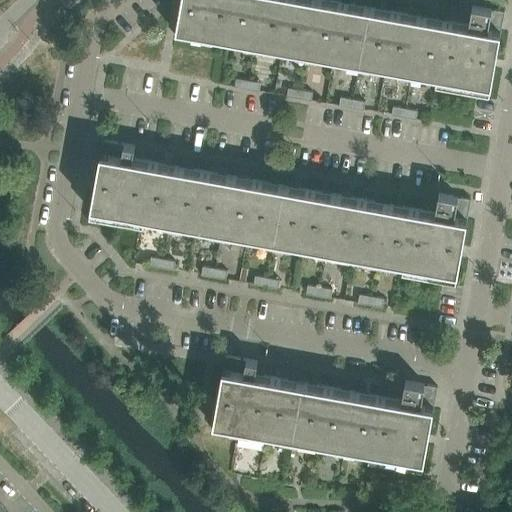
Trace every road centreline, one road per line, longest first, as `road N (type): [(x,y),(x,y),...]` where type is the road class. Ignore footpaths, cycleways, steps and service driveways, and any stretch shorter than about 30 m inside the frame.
road 1 (residential): [(468,368),(122,307),(103,296),(55,234),(81,94)]
road 2 (residential): [(468,368),(503,169)]
road 3 (residential): [(503,169),(309,133)]
road 4 (residential): [(265,126),(81,94)]
road 5 (residential): [(113,511),(0,391)]
road 6 (residential): [(441,511),(468,368)]
